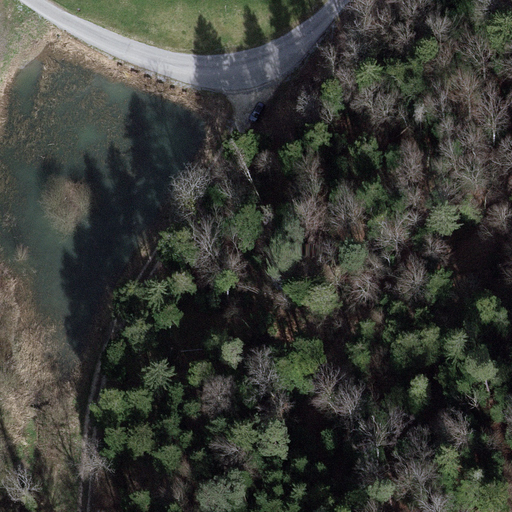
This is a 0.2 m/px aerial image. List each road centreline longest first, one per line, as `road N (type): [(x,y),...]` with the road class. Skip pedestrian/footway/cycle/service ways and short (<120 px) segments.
road 1 (track): [(264,71),(241,132),(122,304),(87,422),(79,511)]
road 2 (unclassified): [(27,0),(154,68),(224,78),(264,71),(337,0)]
